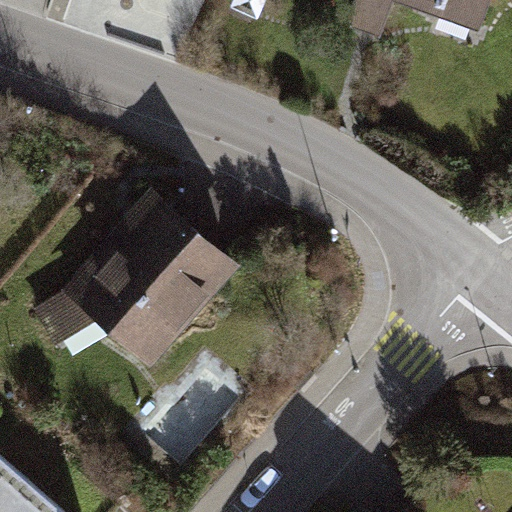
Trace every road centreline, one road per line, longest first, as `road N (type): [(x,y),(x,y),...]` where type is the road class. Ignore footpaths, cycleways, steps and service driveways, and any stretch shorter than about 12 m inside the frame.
road 1 (residential): [(479,269),(365,179),(233,115),(0,32)]
road 2 (residential): [(479,269),(271,511)]
